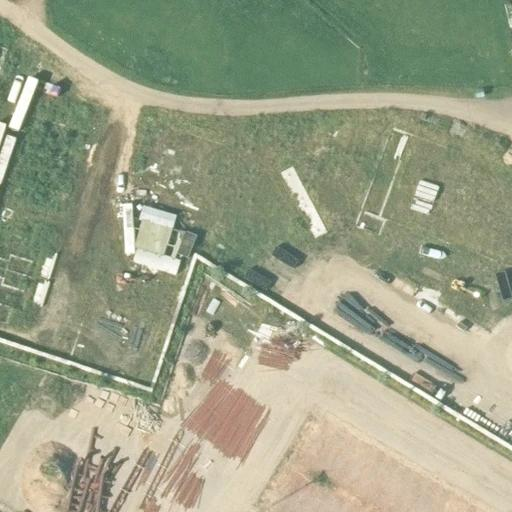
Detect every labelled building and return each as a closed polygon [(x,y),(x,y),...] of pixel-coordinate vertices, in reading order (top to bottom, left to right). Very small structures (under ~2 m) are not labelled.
[(159,99),(139,159),(215,184),(235,123),(159,99)] [(30,115),(10,184),(30,190),(25,206),(41,210),(46,195),(57,198),(78,129),(66,126),(71,111),(55,106),(51,121),(30,115)] [(511,169),(389,129),(355,231),(382,240),(387,224),(511,265),(511,169)] [(0,229),(0,321),(7,324),(12,309),(23,312),(44,243),(32,240),(37,224),(21,220),(16,235),(0,229)] [(90,299),(70,360),(147,384),(166,323),(90,299)] [(511,511),(511,499),(323,388),(249,511),(511,511)]
